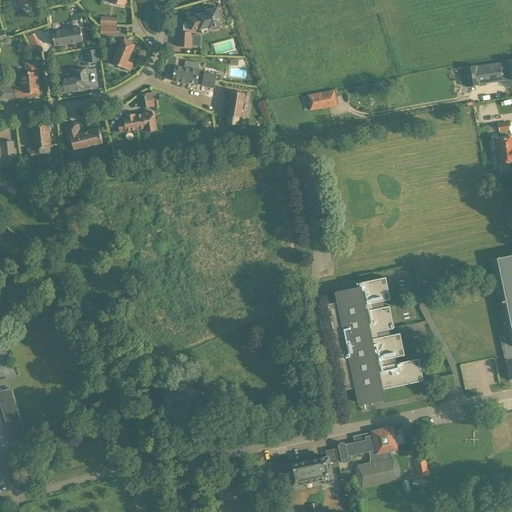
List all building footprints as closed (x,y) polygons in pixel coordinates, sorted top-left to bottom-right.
[(176,47),(191,48),(191,38),(190,38),(190,32),(190,31),(199,29),(199,30),(208,28),(208,29),(222,26),(217,8),(204,11),(205,13),(195,16),(187,18),(188,22),(183,23),(182,32),(179,32),(178,40),(177,40),(176,47)] [(52,32),(54,46),(83,41),(80,27),(52,32)] [(35,53),(44,49),(37,32),(28,36),(35,53)] [(123,39),(123,41),(121,40),(111,64),(129,71),(132,64),(127,62),(134,46),(129,44),(129,42),(123,39)] [(97,49),(85,51),(87,63),(99,61),(97,49)] [(178,57),(170,56),(167,71),(173,72),(174,72),(175,66),(177,66),(178,57)] [(466,87),(510,80),(511,79),(511,60),(507,61),(463,68),(466,87)] [(15,97),(39,95),(39,92),(40,92),(37,62),(25,63),(26,73),(20,73),(21,87),(14,88),(15,97)] [(174,74),(172,81),(188,83),(189,82),(197,84),(197,82),(202,82),(202,86),(214,88),(217,75),(204,73),(203,75),(198,74),(199,70),(177,66),(175,66),(174,72),(173,72),(173,74),(174,74)] [(89,86),(86,69),(73,71),(74,77),(62,79),(62,84),(61,84),(62,91),(64,91),(64,92),(84,89),(83,87),(89,86)] [(307,95),(310,111),(337,106),(334,90),(307,95)] [(245,93),(231,91),(227,115),(228,115),(227,123),(237,125),(238,117),(241,117),(243,102),(247,102),(248,96),(244,96),(245,93)] [(157,99),(155,92),(139,95),(142,108),(154,105),(153,100),(157,99)] [(145,129),(146,132),(155,131),(152,112),(148,113),(147,110),(142,111),(142,114),(134,116),(134,114),(125,116),(125,117),(122,118),(123,123),(117,124),(119,133),(125,131),(125,132),(145,129)] [(500,132),(501,139),(496,139),(499,164),(511,162),(511,137),(508,138),(507,131),(509,131),(508,122),(498,124),(499,132),(500,132)] [(87,131),(87,132),(79,134),(77,125),(76,123),(64,126),(65,129),(64,129),(68,143),(71,143),(73,150),(82,148),(82,149),(102,144),(100,138),(101,137),(100,134),(99,134),(98,129),(87,131)] [(51,148),(49,137),(48,124),(41,125),(41,124),(37,124),(37,125),(30,126),(32,140),(33,140),(34,149),(26,149),(28,163),(38,162),(37,157),(50,156),(49,148),(51,148)] [(0,158),(0,157),(2,157),(3,166),(15,165),(14,151),(2,152),(2,147),(1,147),(0,147),(0,158)] [(500,336),(504,358),(511,356),(511,254),(489,259),(505,335),(500,336)] [(356,284),(336,289),(337,293),(336,293),(338,302),(327,304),(345,389),(356,387),(359,405),(360,404),(359,403),(381,398),(379,391),(422,381),(418,359),(396,364),(395,358),(404,356),(399,334),(377,338),(376,332),(393,329),(388,307),(371,310),(370,304),(389,300),(384,278),(356,283),(356,284)] [(11,388),(0,391),(0,397),(13,394),(11,388)] [(286,396),(287,402),(299,399),(298,393),(286,396)] [(0,397),(0,402),(0,404),(15,399),(13,394),(0,397)] [(0,404),(2,409),(16,405),(15,399),(0,404)] [(2,409),(4,415),(18,411),(16,405),(2,409)] [(4,415),(5,421),(20,416),(18,411),(4,415)] [(5,421),(7,426),(22,422),(20,416),(5,421)] [(7,426),(9,432),(23,428),(22,422),(7,426)] [(9,432),(11,438),(25,433),(23,428),(9,432)] [(373,432),(374,435),(377,453),(391,451),(396,449),(396,446),(404,444),(401,430),(393,432),(392,428),(373,432)] [(25,433),(11,438),(12,443),(27,439),(25,433)] [(338,447),(342,464),(347,463),(351,459),(351,456),(369,452),(370,458),(369,464),(357,466),(356,478),(362,488),(362,487),(367,485),(392,480),(398,479),(397,480),(398,480),(399,469),(394,459),(389,451),(377,453),(374,435),(364,437),(365,441),(346,445),(345,444),(341,443),(338,445),(339,447),(338,447)] [(293,485),(323,478),(325,485),(333,483),(330,469),(340,467),(336,448),(325,450),(327,457),(289,465),(293,485)] [(429,475),(425,457),(414,459),(418,477),(429,475)]
